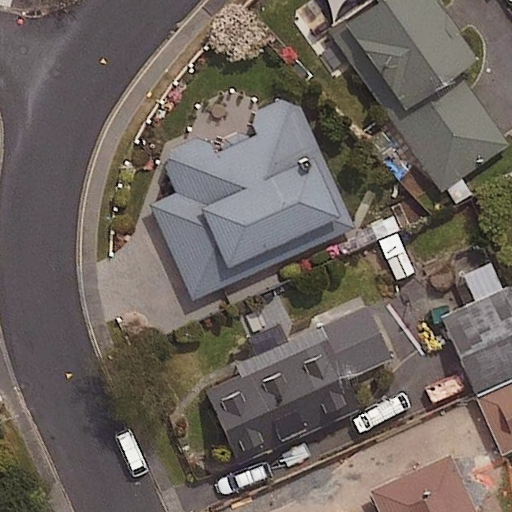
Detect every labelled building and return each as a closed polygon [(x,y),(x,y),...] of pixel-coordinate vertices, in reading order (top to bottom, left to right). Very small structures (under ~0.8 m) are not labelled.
[(474,58),(433,0),(335,0),(315,14),(440,190),(508,142),(457,70),(474,58)] [(351,228),(289,88),(156,146),(177,194),(149,206),(190,299),(351,228)] [(443,341),(419,283),(318,326),(324,338),(205,389),(235,460),(378,400),(366,373),(443,341)] [(511,375),(511,300),(505,285),(440,313),(474,392),(511,375)] [(511,381),(473,400),(500,458),(511,452),(511,381)] [(472,511),(448,457),(370,492),(378,511),(472,511)]
